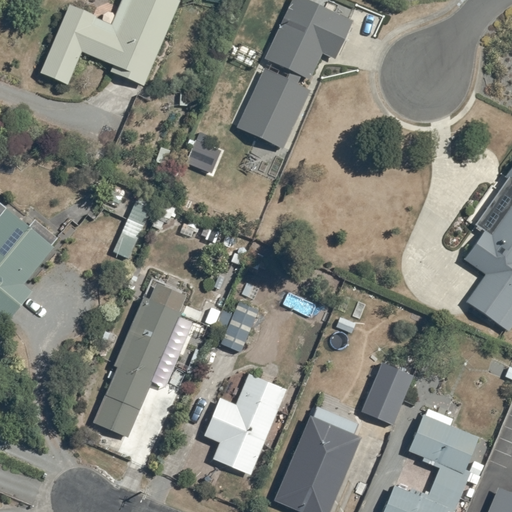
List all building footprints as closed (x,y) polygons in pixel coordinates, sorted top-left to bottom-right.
[(123,0),(113,23),(69,5),(40,73),(67,84),(81,51),(111,64),(108,71),(144,85),(179,0),(178,0),(123,0)] [(335,60),(352,17),(309,0),(290,0),(238,129),(285,148),(323,55),(335,60)] [(511,170),(475,226),(485,232),(466,260),(487,274),(467,304),(508,331),(511,325),(511,170)] [(0,312),(8,320),(31,292),(22,285),(58,242),(36,223),(33,227),(9,206),(0,216),(0,312)] [(178,323),(189,295),(152,280),(94,422),(131,437),(166,350),(175,354),(186,326),(178,323)] [(228,311),(220,329),(224,331),(219,344),(241,353),(251,329),(261,306),(249,301),(244,311),(234,307),(232,313),(228,311)] [(250,475),(285,389),(248,374),(235,405),(219,399),(204,435),(220,442),(213,459),(250,475)] [(361,434),(377,441),(392,407),(400,411),(409,389),(379,376),(358,424),(314,406),(280,486),(306,497),(312,482),(326,488),(334,471),(343,475),(361,434)] [(454,511),(478,436),(446,426),(449,415),(422,407),(407,455),(439,464),(429,498),(392,487),(384,511),(454,511)] [(511,511),(511,493),(498,488),(487,511),(511,511)]
